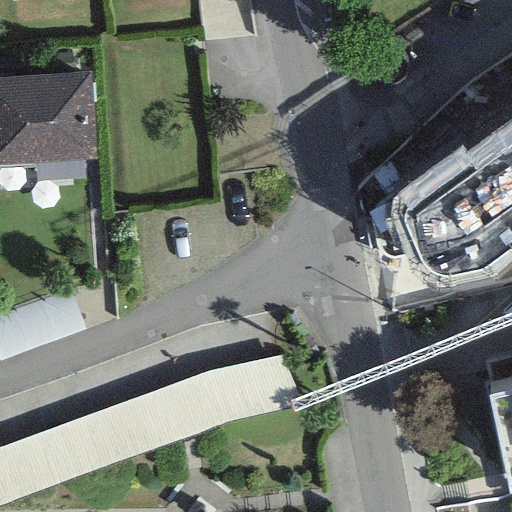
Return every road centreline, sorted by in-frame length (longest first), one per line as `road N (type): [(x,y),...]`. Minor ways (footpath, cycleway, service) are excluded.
road 1 (residential): [(331,247),(0,385)]
road 2 (residential): [(331,247),(383,511)]
road 3 (residential): [(511,35),(320,173)]
road 4 (residential): [(291,0),(320,173)]
